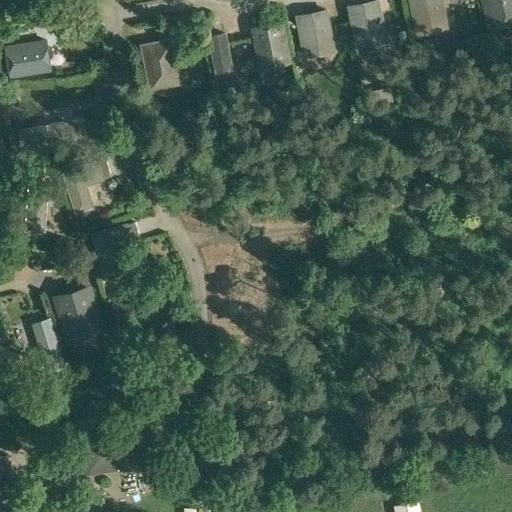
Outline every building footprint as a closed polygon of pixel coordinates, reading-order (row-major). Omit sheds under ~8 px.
[(387,44),(377,0),(345,6),(354,51),(387,44)] [(449,28),(443,0),(407,0),(415,35),(449,28)] [(511,14),(511,0),(480,0),(486,21),(511,14)] [(336,51),(328,7),(294,14),(302,57),(336,51)] [(0,25),(3,27),(9,16),(0,11),(0,25)] [(180,20),(167,22),(170,35),(182,32),(180,20)] [(252,27),(260,67),(289,61),(281,21),(252,27)] [(233,73),(225,30),(207,34),(215,76),(233,73)] [(346,31),(339,32),(340,39),(347,38),(346,31)] [(46,38),(5,44),(10,76),(51,70),(46,38)] [(148,88),(150,89),(156,88),(158,86),(179,82),(171,38),(141,44),(148,80),(147,82),(148,88)] [(368,91),(371,105),(393,101),(390,86),(368,91)] [(13,102),(4,104),(7,112),(15,109),(13,102)] [(77,144),(71,117),(17,129),(23,156),(77,144)] [(64,173),(76,212),(83,209),(85,210),(92,208),(93,206),(91,200),(89,199),(84,184),(101,179),(100,175),(110,172),(106,160),(64,173)] [(30,162),(30,174),(44,174),(44,163),(30,162)] [(35,232),(42,232),(44,230),(44,224),(43,222),(46,182),(30,181),(26,229),(34,230),(35,232)] [(93,234),(104,272),(111,270),(113,271),(119,270),(121,268),(119,261),(117,260),(112,245),(130,240),(129,236),(138,233),(135,222),(125,224),(93,234)] [(105,331),(91,283),(52,295),(65,342),(105,331)] [(113,303),(121,336),(137,332),(133,315),(156,309),(153,293),(113,303)] [(240,325),(253,324),(251,297),(233,299),(234,306),(239,306),(240,325)] [(33,322),(32,324),(34,331),(36,331),(47,370),(63,365),(49,319),(41,321),(40,320),(33,322)] [(0,385),(13,382),(3,336),(0,336),(0,385)] [(62,390),(55,391),(56,399),(63,397),(62,390)] [(81,442),(87,473),(131,466),(125,434),(81,442)] [(0,455),(0,488),(14,486),(8,454),(0,455)] [(420,511),(418,500),(400,503),(401,511),(420,511)]
